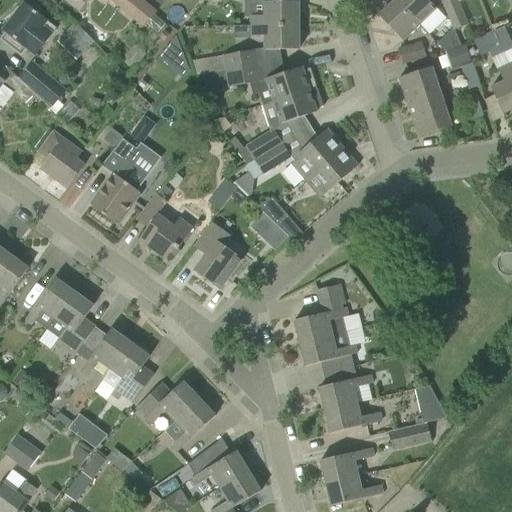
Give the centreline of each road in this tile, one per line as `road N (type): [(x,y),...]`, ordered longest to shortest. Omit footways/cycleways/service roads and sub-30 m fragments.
road 1 (residential): [(206,344),(166,300),(0,179)]
road 2 (residential): [(246,312),(394,171)]
road 3 (residential): [(394,171),(343,0)]
road 4 (residential): [(394,171),(511,147)]
